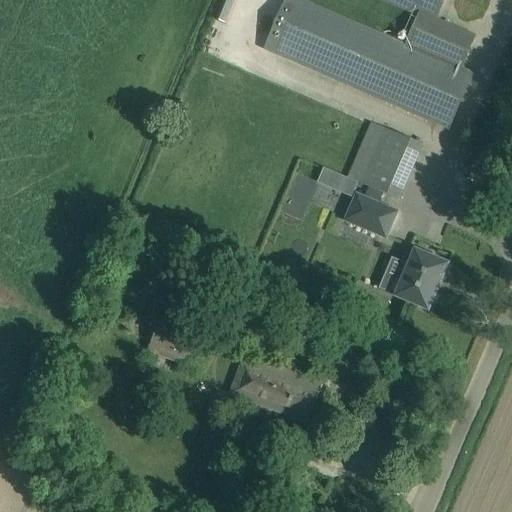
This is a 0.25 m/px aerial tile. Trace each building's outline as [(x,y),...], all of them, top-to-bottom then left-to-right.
[(472,75),(461,70),(474,39),(434,22),(416,14),(405,46),(300,0),(286,0),(265,50),(448,129),(472,75)] [(384,0),(416,14),(434,22),(443,0),(384,0)] [(386,129),(362,185),(399,201),(422,145),(386,129)] [(342,178),(336,192),(353,200),(359,185),(342,178)] [(357,196),(346,221),(386,239),(389,233),(397,213),(357,196)] [(386,239),(379,255),(426,275),(415,300),(441,311),(454,280),(436,272),(442,259),(443,260),(449,246),(424,235),(419,246),(389,233),(386,239)] [(162,319),(148,350),(198,371),(211,340),(162,319)] [(384,332),(362,321),(338,372),(360,383),(384,332)] [(267,404),(265,408),(305,425),(322,385),(256,357),(241,393),(267,404)] [(265,424),(255,449),(281,459),(291,434),(265,424)]
